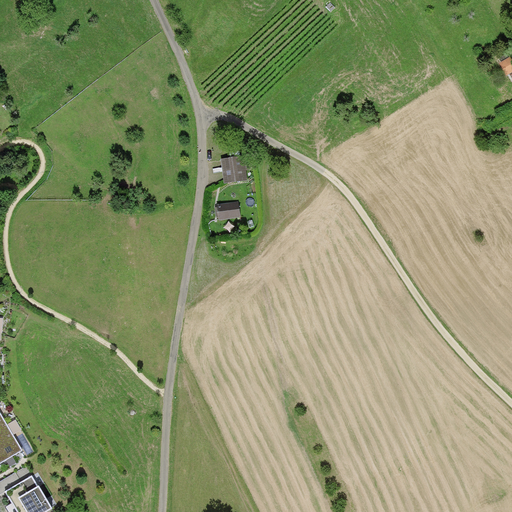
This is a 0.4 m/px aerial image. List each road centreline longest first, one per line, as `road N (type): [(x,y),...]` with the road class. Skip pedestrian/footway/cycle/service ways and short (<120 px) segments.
road 1 (track): [(199,120),(233,120),(323,170),(448,342),(511,405)]
road 2 (residential): [(160,511),(166,392),(199,200),(199,120)]
road 3 (track): [(199,120),(152,0)]
